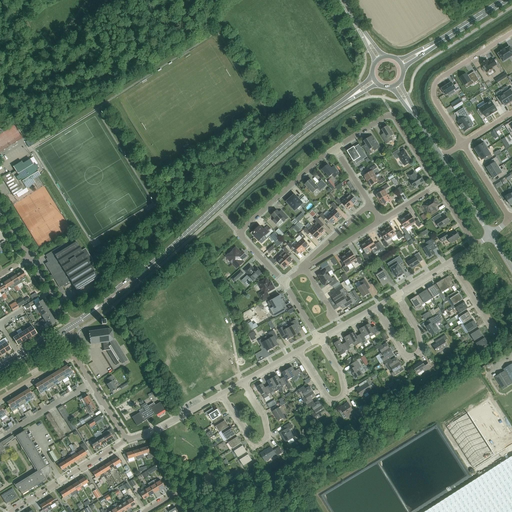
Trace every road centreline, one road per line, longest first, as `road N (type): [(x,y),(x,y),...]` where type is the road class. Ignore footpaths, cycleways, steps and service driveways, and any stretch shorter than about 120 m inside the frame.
road 1 (secondary): [(153,263),(326,113)]
road 2 (residential): [(283,282),(238,233),(334,148)]
road 3 (residential): [(462,144),(433,87),(511,32)]
road 4 (residential): [(437,185),(392,115),(342,143)]
road 5 (residential): [(318,338),(339,370),(344,394),(336,399),(330,402),(298,350)]
road 6 (residential): [(9,511),(126,440)]
road 7 (residential): [(242,381),(263,416),(261,441),(253,444),(221,393)]
road 8 (residential): [(375,307),(403,352),(415,353),(415,325),(396,295)]
